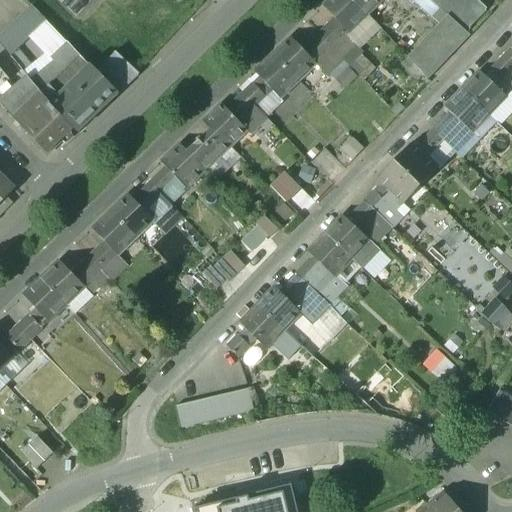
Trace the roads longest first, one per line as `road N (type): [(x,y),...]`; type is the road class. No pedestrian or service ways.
road 1 (residential): [(143,473),(143,409),(168,376),(511,11)]
road 2 (residential): [(320,0),(0,305)]
road 3 (residential): [(143,473),(277,438),(334,430),(392,435),(448,464),(489,511)]
road 4 (residential): [(52,187),(244,0)]
